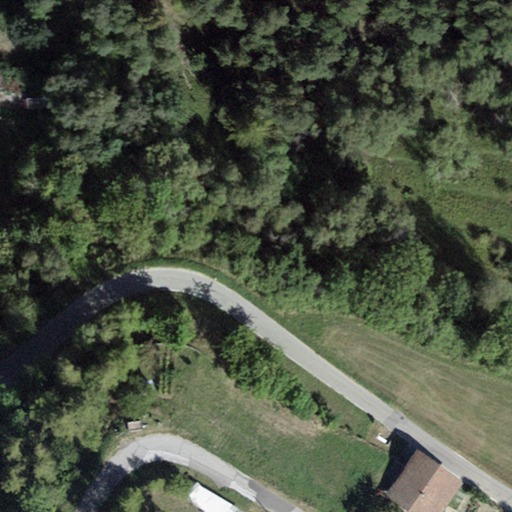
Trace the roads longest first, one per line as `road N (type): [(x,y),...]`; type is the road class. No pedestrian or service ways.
road 1 (unclassified): [(0,373),(117,286),(188,279),(227,296),(511,498)]
road 2 (unclassified): [(296,511),(172,448),(123,460),(85,511)]
